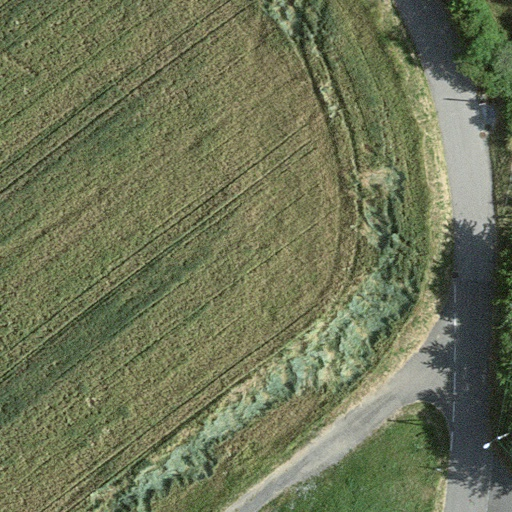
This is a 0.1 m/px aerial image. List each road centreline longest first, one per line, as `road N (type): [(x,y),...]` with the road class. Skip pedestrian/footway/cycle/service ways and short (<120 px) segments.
road 1 (unclassified): [(474,511),(480,204),(464,90),(416,0)]
road 2 (track): [(244,511),(403,387),(478,344)]
